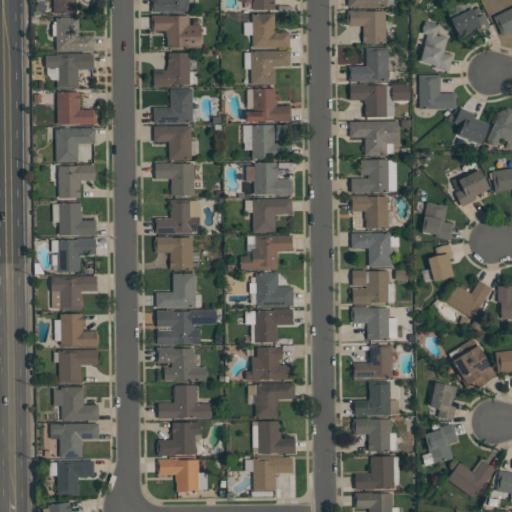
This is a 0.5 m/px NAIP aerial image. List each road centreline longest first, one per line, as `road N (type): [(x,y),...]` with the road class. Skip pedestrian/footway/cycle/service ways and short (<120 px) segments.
road 1 (residential): [(121,0),(127,511)]
road 2 (residential): [(318,0),(322,511)]
road 3 (tertiary): [(17,499),(5,0)]
